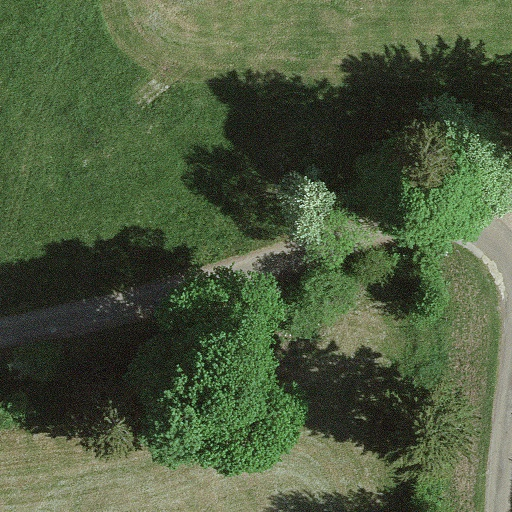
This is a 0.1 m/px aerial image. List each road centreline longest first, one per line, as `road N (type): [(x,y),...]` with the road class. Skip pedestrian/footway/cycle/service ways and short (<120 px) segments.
road 1 (unclassified): [(0,349),(47,343),(450,223),(493,220),(511,258)]
road 2 (unclassified): [(511,367),(505,511)]
